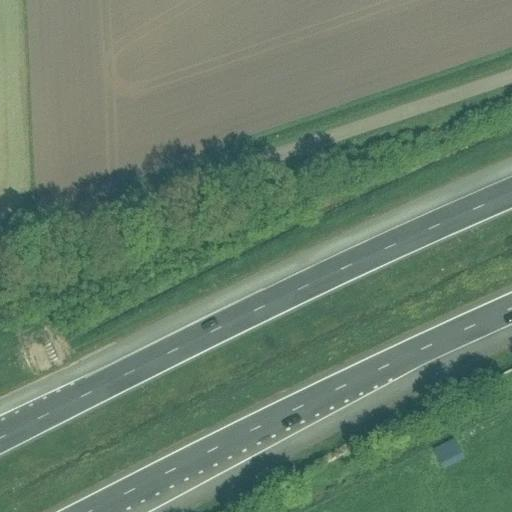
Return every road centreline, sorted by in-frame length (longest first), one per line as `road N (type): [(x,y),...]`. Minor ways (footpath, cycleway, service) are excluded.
road 1 (motorway): [(511,194),(324,276),(0,440)]
road 2 (unclassified): [(0,250),(511,78)]
road 3 (motorway): [(93,511),(511,312)]
